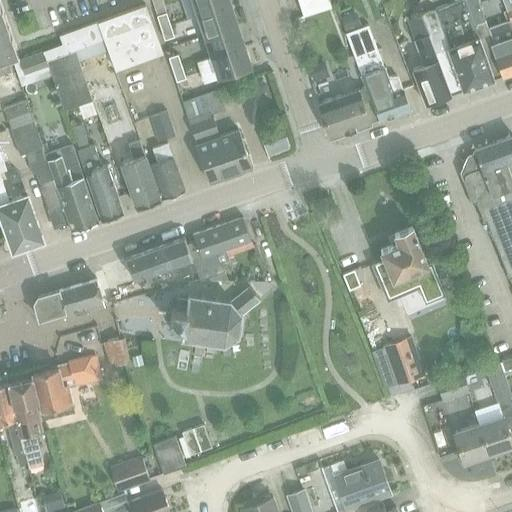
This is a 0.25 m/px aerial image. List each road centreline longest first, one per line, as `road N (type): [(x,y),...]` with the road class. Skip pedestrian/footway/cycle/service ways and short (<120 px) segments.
road 1 (residential): [(222,511),(219,483),(392,424),(413,425),(463,493),(486,501),(511,494)]
road 2 (secondary): [(0,277),(320,167)]
road 3 (secondary): [(320,167),(511,105)]
road 4 (residential): [(320,167),(264,0)]
